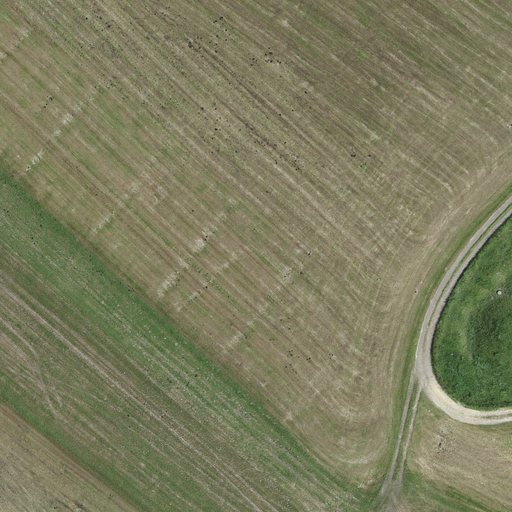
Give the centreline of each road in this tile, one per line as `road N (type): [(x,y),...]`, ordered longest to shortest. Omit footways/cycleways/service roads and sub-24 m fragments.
road 1 (track): [(511,203),(480,231),(435,303),(423,366),(447,406),(511,415)]
road 2 (track): [(376,511),(392,485),(423,366)]
